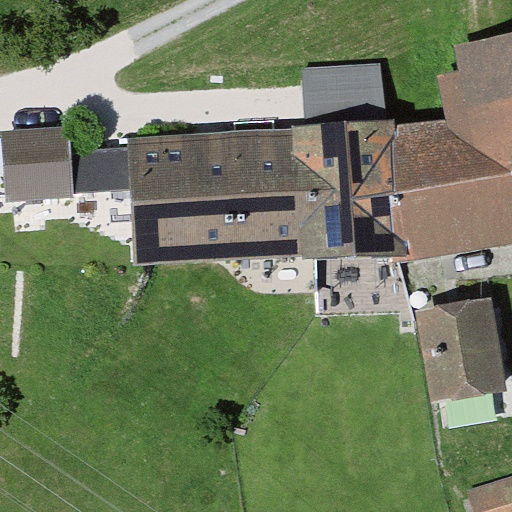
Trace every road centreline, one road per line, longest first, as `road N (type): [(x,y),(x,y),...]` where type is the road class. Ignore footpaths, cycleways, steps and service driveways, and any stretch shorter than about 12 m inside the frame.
road 1 (track): [(365,95),(126,121),(91,109),(90,84),(131,46),(221,0)]
road 2 (track): [(291,275),(511,259)]
